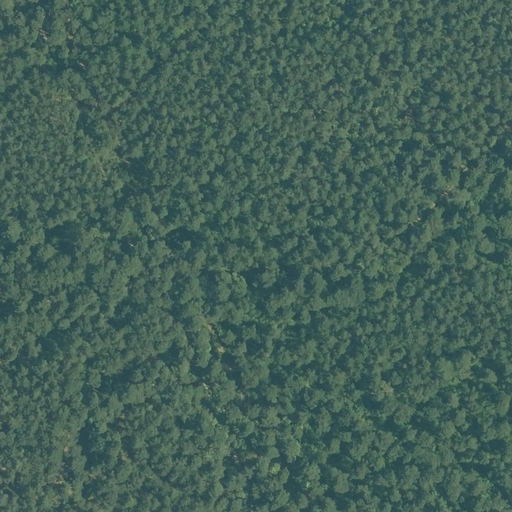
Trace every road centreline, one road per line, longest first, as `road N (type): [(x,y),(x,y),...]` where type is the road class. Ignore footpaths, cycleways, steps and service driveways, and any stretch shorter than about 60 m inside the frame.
road 1 (unknown): [(28,0),(126,234),(199,374),(257,511)]
road 2 (track): [(304,511),(106,109)]
